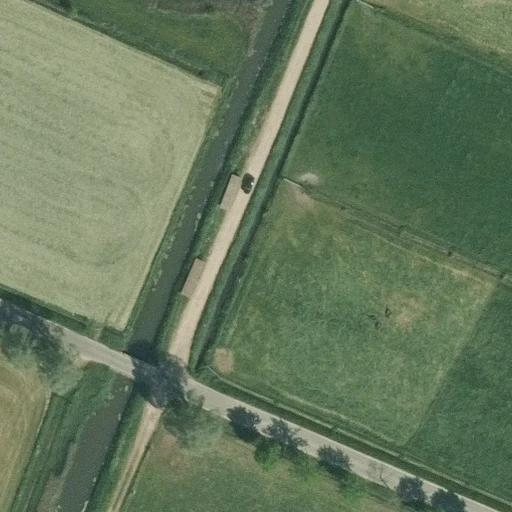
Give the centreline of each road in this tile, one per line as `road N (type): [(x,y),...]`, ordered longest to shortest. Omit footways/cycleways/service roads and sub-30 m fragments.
road 1 (unclassified): [(162,382),(317,0)]
road 2 (tertiary): [(463,511),(162,382)]
road 3 (tertiary): [(162,382),(0,311)]
